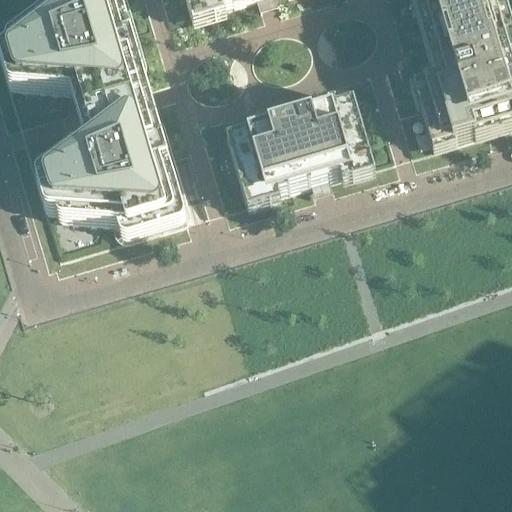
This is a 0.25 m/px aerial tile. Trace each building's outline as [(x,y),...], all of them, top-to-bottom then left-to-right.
[(133,87),(135,85),(137,84),(138,82),(139,80),(140,78),(141,76),(141,74),(141,73),(140,70),(132,43),(131,39),(119,0),(50,0),(50,1),(50,3),(50,4),(53,11),(48,15),(46,16),(41,20),(9,44),(8,45),(7,46),(7,47),(7,48),(7,49),(7,50),(8,54),(3,57),(2,58),(1,59),(1,60),(0,61),(0,62),(0,64),(9,92),(9,93),(10,94),(11,95),(12,96),(14,96),(15,97),(64,100),(68,101),(69,101),(70,101),(81,102),(85,115),(89,129),(93,141),(84,147),(83,148),(83,149),(79,151),(39,181),(39,182),(38,183),(37,184),(37,186),(37,187),(37,188),(45,216),(45,217),(46,218),(47,219),(48,220),(49,220),(49,221),(51,221),(53,221),(57,221),(58,225),(59,226),(60,227),(61,228),(63,229),(101,231),(108,232),(112,232),(118,233),(120,241),(121,242),(122,244),(123,245),(125,245),(127,246),(146,241),(173,233),(175,232),(176,231),(177,230),(177,229),(178,228),(178,227),(178,225),(178,223),(174,210),(181,208),(168,165),(168,164),(160,136),(159,134),(158,132),(156,130),(153,128),(151,127),(150,126),(149,126),(148,126),(147,125),(146,125),(144,125),(143,126),(131,129),(127,118),(125,110),(123,104),(119,91),(131,88),(133,87)] [(184,0),(186,5),(191,22),(191,25),(224,15),(256,6),(258,5),(266,3),(273,1),(274,0),(275,0),(184,0)] [(415,0),(416,1),(417,3),(421,16),(421,19),(422,21),(422,23),(496,1),(496,0),(415,0)] [(417,90),(414,91),(419,111),(420,114),(421,115),(421,117),(422,120),(431,152),(432,155),(432,156),(456,149),(474,144),(477,143),(475,136),(494,131),(511,125),(511,51),(510,43),(509,41),(508,41),(503,23),(502,20),(497,2),(496,1),(422,23),(423,24),(423,26),(424,29),(428,42),(429,45),(430,47),(430,50),(434,63),(433,63),(434,66),(438,77),(439,84),(434,85),(417,90)] [(310,122),(309,122),(301,125),(293,127),(271,133),(227,146),(228,149),(238,185),(240,189),(245,208),(246,210),(246,211),(279,202),(311,192),(320,189),(329,187),(340,184),(373,174),(373,173),(372,171),(367,151),(365,146),(356,114),(354,109),(310,122)]
